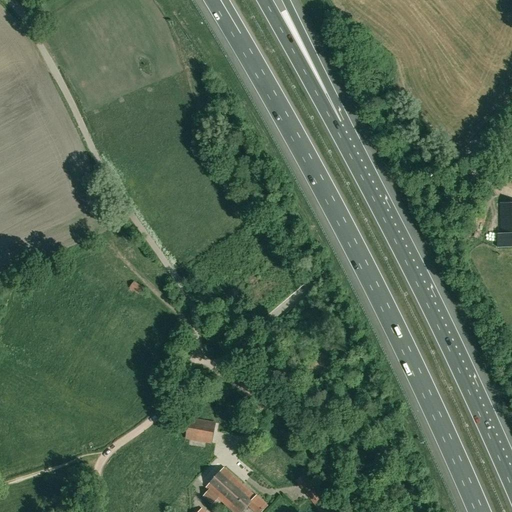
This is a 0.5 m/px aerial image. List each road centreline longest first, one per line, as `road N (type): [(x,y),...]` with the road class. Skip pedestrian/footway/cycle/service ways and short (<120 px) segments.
road 1 (motorway): [(253,62),(349,236),(478,511)]
road 2 (unclassified): [(196,357),(185,289),(109,183),(10,0)]
road 3 (motorway): [(511,475),(428,292),(336,126)]
road 4 (motorway): [(336,126),(264,0)]
road 5 (unclassified): [(101,456),(172,399),(196,357)]
road 6 (motorway): [(336,126),(285,0)]
road 7 (unclassified): [(452,218),(511,102)]
